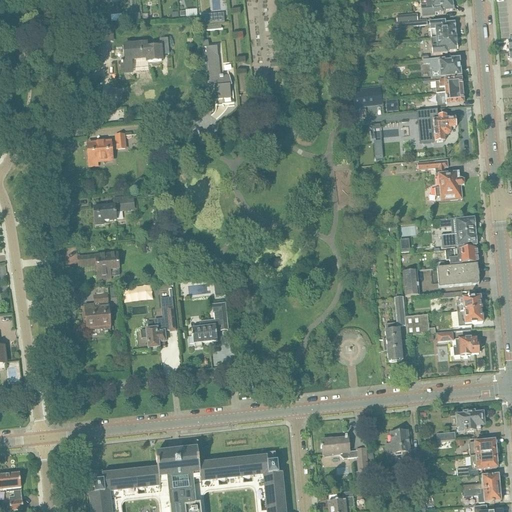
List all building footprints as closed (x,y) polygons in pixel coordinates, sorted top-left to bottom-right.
[(454,5),(453,0),(419,0),(422,19),(435,17),(434,15),(443,14),(443,12),(453,11),(452,6),(454,5)] [(396,23),(417,21),(417,14),(396,16),(396,23)] [(427,26),(427,21),(393,24),(394,31),(399,31),(399,29),(427,26)] [(430,40),(457,37),(456,30),(454,28),(454,23),(444,24),(444,22),(429,24),(430,40)] [(111,27),(92,29),(93,43),(112,41),(111,27)] [(457,37),(430,40),(432,56),(447,54),(447,52),(457,51),(456,46),(458,45),(457,37)] [(217,47),(209,48),(208,42),(201,42),(207,103),(208,103),(207,98),(214,97),(215,106),(234,104),(232,88),(230,89),(228,73),(228,77),(223,78),(222,76),(219,77),(220,78),(217,78),(214,58),(218,57),(217,47)] [(146,45),(134,46),(124,47),(125,62),(121,62),(122,72),(132,72),(131,60),(147,59),(147,63),(161,61),(160,44),(161,43),(146,44),(146,45)] [(440,79),(451,78),(461,77),(459,60),(451,60),(451,63),(444,63),(444,61),(439,62),(439,60),(423,61),(423,65),(430,64),(430,69),(436,69),(437,72),(439,71),(440,79)] [(436,95),(462,93),(461,80),(435,82),(436,95)] [(366,90),(352,92),(354,108),(368,106),(366,90)] [(462,93),(436,95),(436,101),(440,101),(441,107),(463,105),(462,93)] [(398,112),(397,101),(385,102),(386,113),(398,112)] [(446,117),(438,118),(434,118),(434,122),(426,122),(427,128),(432,127),(433,135),(433,136),(433,139),(434,139),(434,144),(444,143),(443,137),(447,136),(450,133),(450,129),(455,129),(454,119),(446,120),(446,117)] [(96,162),(99,162),(112,161),(111,150),(125,149),(124,136),(116,137),(116,142),(87,145),(89,168),(90,168),(90,160),(96,159),(96,162)] [(447,161),(437,162),(417,164),(418,171),(435,170),(436,176),(438,175),(439,188),(435,189),(436,198),(440,197),(441,202),(458,201),(457,191),(461,191),(461,187),(464,185),(463,181),(461,180),(459,180),(458,173),(444,175),(444,169),(448,169),(447,161)] [(114,206),(93,208),(95,226),(103,225),(103,221),(116,220),(115,212),(128,211),(127,204),(134,204),(134,197),(127,198),(113,199),(114,206)] [(452,235),(443,236),(443,242),(444,249),(466,247),(476,246),(475,233),(474,219),(464,220),(451,221),(452,235)] [(410,254),(409,242),(401,243),(402,255),(410,254)] [(476,249),(449,252),(446,252),(447,267),(478,263),(476,249)] [(117,254),(88,257),(78,258),(79,267),(97,266),(98,279),(110,278),(110,270),(118,270),(117,254)] [(436,270),(437,279),(438,288),(478,285),(479,284),(477,266),(436,270)] [(405,298),(419,297),(417,272),(402,273),(405,298)] [(461,293),(440,295),(441,299),(456,298),(456,305),(457,313),(481,311),(481,309),(483,308),(482,305),(481,303),(480,297),(472,298),(472,296),(462,297),(461,293)] [(99,306),(88,307),(85,307),(87,329),(110,326),(107,296),(98,297),(99,306)] [(394,298),(395,310),(396,324),(390,325),(390,332),(385,332),(386,340),(383,340),(384,352),(387,352),(388,363),(389,363),(401,361),(401,362),(402,362),(399,331),(398,331),(397,328),(405,327),(402,297),(394,298)] [(146,331),(140,331),(141,339),(147,339),(148,349),(159,348),(159,346),(165,346),(165,343),(166,343),(164,332),(176,331),(174,321),(172,299),(160,300),(162,310),(163,310),(164,320),(156,321),(156,326),(156,329),(146,330),(146,331)] [(192,338),(189,338),(190,344),(193,344),(217,342),(215,328),(219,327),(220,331),(227,331),(226,321),(225,305),(212,306),(213,314),(214,314),(215,321),(200,323),(200,329),(192,330),(192,338)] [(457,314),(451,314),(453,328),(459,328),(462,328),(474,326),(474,325),(483,324),(482,318),(484,317),(483,314),(482,312),(481,311),(457,313),(457,314)] [(435,334),(435,328),(429,329),(428,315),(406,317),(407,336),(435,334)] [(452,341),(451,334),(437,335),(438,342),(452,341)] [(456,348),(453,348),(453,358),(470,357),(470,356),(478,355),(478,345),(477,345),(476,339),(455,341),(456,348)] [(247,379),(238,380),(239,395),(248,394),(247,379)] [(479,430),(478,426),(483,426),(482,415),(473,415),(473,413),(471,413),(471,412),(465,413),(465,414),(464,414),(464,416),(456,417),(458,433),(464,432),(464,434),(476,432),(476,431),(481,430),(479,430)] [(386,446),(387,455),(409,453),(408,445),(410,445),(410,437),(407,437),(407,433),(390,434),(392,445),(386,446)] [(436,442),(454,441),(454,433),(436,435),(436,442)] [(345,440),(332,441),(321,442),(322,447),(320,447),(321,449),(322,449),(323,456),(344,454),(344,460),(358,459),(359,473),(367,472),(365,450),(357,451),(357,452),(349,453),(347,440),(347,437),(344,437),(345,440)] [(470,458),(496,455),(494,441),(468,444),(470,458)] [(90,511),(112,511),(110,494),(159,488),(161,511),(203,511),(201,484),(263,477),(266,511),(285,511),(282,474),(278,475),(277,464),(276,464),(275,453),(265,454),(266,458),(199,465),(197,450),(155,455),(157,469),(102,475),(102,472),(93,473),(94,495),(89,495),(90,511)] [(421,467),(419,451),(412,451),(414,468),(421,467)] [(497,469),(496,455),(470,458),(471,472),(497,469)] [(457,469),(457,477),(469,476),(469,468),(457,469)] [(0,476),(0,491),(5,491),(6,493),(12,492),(12,497),(9,498),(10,511),(23,510),(19,474),(0,476)] [(483,486),(480,486),(479,486),(463,487),(463,493),(499,490),(498,476),(482,478),(483,486)] [(499,490),(463,493),(464,497),(478,496),(478,504),(500,502),(499,490)] [(328,511),(346,511),(346,507),(352,507),(351,501),(327,503),(328,511)]
